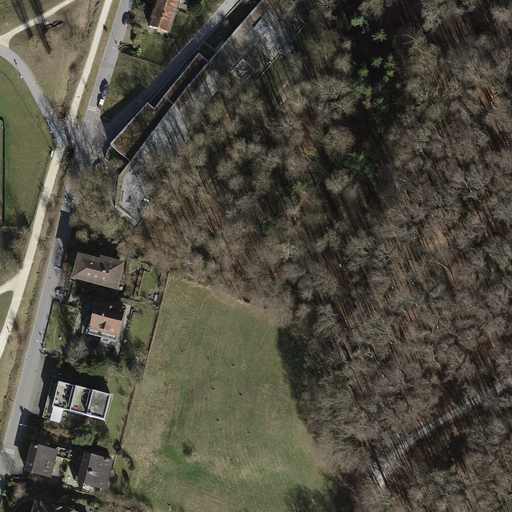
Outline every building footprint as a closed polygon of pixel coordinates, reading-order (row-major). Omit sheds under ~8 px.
[(157,0),(156,5),(175,11),(178,0),(179,0),(188,3),(188,0),(157,0)] [(156,5),(149,26),(168,32),(175,11),(156,5)] [(165,99),(172,105),(207,61),(199,55),(186,73),(165,99)] [(75,277),(115,287),(121,264),(102,260),(101,262),(80,257),(75,277)] [(91,317),(86,334),(116,341),(125,307),(108,303),(107,306),(96,304),(93,317),(91,317)] [(52,406),(70,411),(76,387),(58,383),(52,406)] [(70,411),(87,415),(93,392),(76,387),(70,411)] [(87,415),(105,420),(111,397),(93,392),(87,415)] [(26,470),(50,476),(55,456),(57,450),(55,450),(47,448),(48,444),(41,443),(39,443),(37,446),(32,444),(26,470)] [(79,462),(82,453),(58,447),(55,450),(57,450),(55,456),(79,462)] [(105,489),(112,461),(82,453),(79,462),(74,481),(105,489)] [(35,501),(32,511),(76,511),(72,510),(73,507),(58,503),(57,507),(35,501)]
